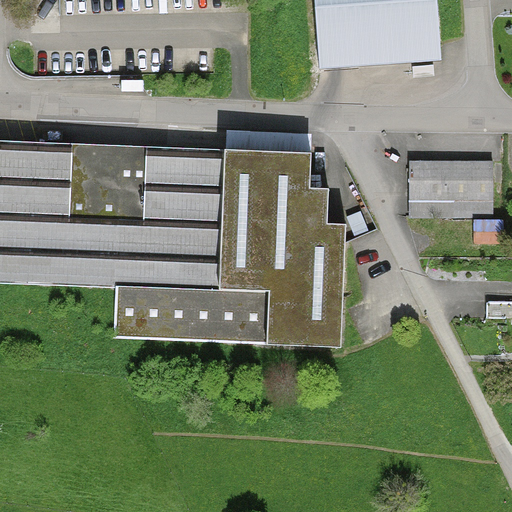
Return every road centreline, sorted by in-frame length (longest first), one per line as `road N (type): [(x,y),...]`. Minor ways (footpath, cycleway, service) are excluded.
road 1 (residential): [(348,119),(371,194),(511,477)]
road 2 (residential): [(348,119),(0,105)]
road 3 (residential): [(483,121),(348,119)]
road 4 (residential): [(473,0),(483,121)]
